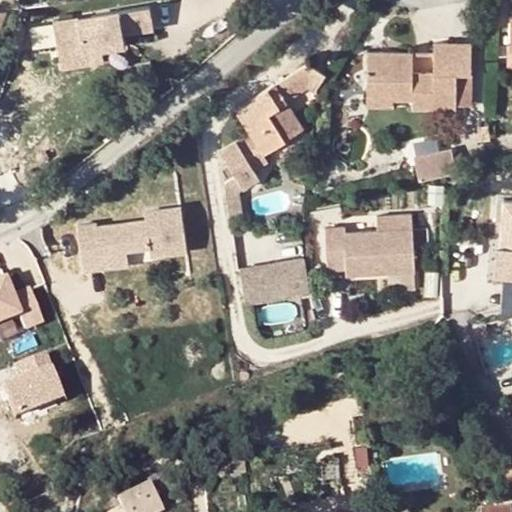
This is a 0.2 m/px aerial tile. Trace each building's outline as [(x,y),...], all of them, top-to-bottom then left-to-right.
[(149,6),(53,23),(61,68),(86,64),(84,51),(101,48),(124,44),(122,33),(153,28),(149,6)] [(391,92),(391,99),(411,100),(411,108),(456,107),(456,74),(469,74),(468,43),(432,43),(432,72),(412,73),(412,54),(365,56),(365,93),(391,92)] [(101,48),(84,51),(86,64),(103,61),(101,48)] [(319,89),(330,71),(309,62),(286,78),(292,88),(284,94),(286,99),(307,84),(319,89)] [(292,88),(286,78),(258,97),(258,99),(239,113),(264,153),(304,126),(286,99),(284,94),(292,88)] [(391,92),(365,93),(365,108),(391,107),(391,99),(391,92)] [(222,153),(238,177),(226,185),(228,194),(240,192),(245,189),(262,179),(256,170),(269,161),(264,153),(252,134),(222,153)] [(449,147),(416,154),(421,177),(454,170),(449,147)] [(240,192),(228,194),(232,219),(244,217),(240,192)] [(511,197),(505,197),(502,245),(499,245),(496,275),(511,276),(511,197)] [(82,266),(189,256),(184,202),(146,206),(147,216),(78,222),(82,266)] [(346,225),(327,226),(330,267),(348,267),(348,274),(416,270),(414,227),(346,230),(346,225)] [(304,259),(240,269),(245,303),(309,294),(304,259)] [(7,277),(0,279),(0,339),(43,327),(32,287),(11,293),(7,277)]
